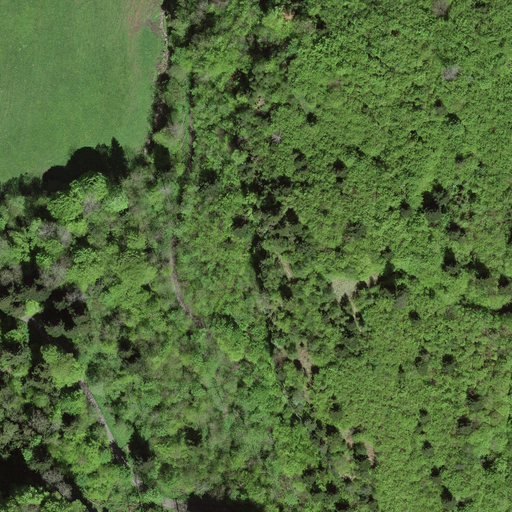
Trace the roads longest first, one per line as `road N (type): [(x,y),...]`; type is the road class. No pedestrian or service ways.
road 1 (track): [(211,0),(189,98),(173,253),(177,286),(235,368),(307,511)]
road 2 (track): [(227,510),(182,507),(144,490),(52,340),(0,309)]
road 3 (track): [(509,299),(504,511)]
road 4 (track): [(511,296),(487,311),(438,302),(410,277),(381,275),(354,288)]
